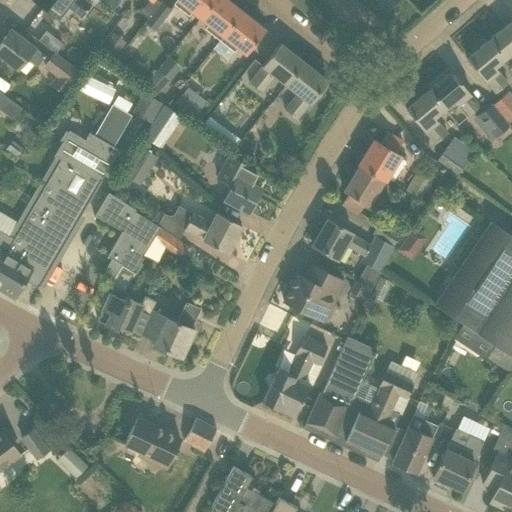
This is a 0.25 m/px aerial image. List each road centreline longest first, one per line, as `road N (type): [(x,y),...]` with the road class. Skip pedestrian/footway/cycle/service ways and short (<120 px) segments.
road 1 (residential): [(202,402),(311,176),(377,81)]
road 2 (residential): [(435,511),(202,402)]
road 3 (residential): [(202,402),(37,332)]
road 4 (residential): [(377,81),(272,0)]
